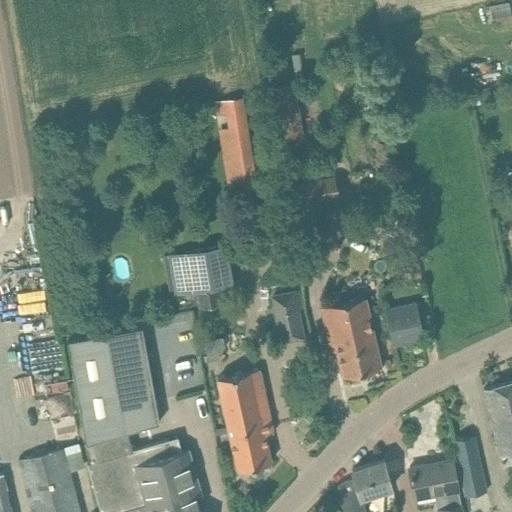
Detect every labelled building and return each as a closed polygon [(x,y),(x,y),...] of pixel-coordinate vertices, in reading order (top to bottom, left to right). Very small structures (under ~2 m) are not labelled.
[(508,3),(484,7),(488,25),(511,21),(508,3)] [(213,102),(215,115),(225,113),(227,127),(217,129),(227,193),(257,188),(242,98),(213,102)] [(289,183),(298,234),(324,229),(319,201),(339,198),(335,175),(289,183)] [(169,295),(195,291),(198,308),(224,304),(221,286),(232,285),(225,245),(163,255),(169,295)] [(423,279),(411,281),(414,293),(425,291),(423,279)] [(298,289),(294,290),(271,295),(281,343),(304,338),(298,309),(302,308),(298,289)] [(337,347),(343,374),(343,376),(380,367),(376,348),(363,295),(321,305),(331,348),(337,347)] [(424,338),(419,319),(416,304),(387,310),(390,325),(394,345),(395,345),(395,341),(408,338),(408,342),(424,338)] [(190,451),(183,453),(179,438),(134,450),(129,431),(158,422),(141,327),(66,340),(70,360),(85,444),(89,461),(87,461),(98,502),(100,511),(135,511),(152,508),(152,511),(200,511),(196,495),(202,494),(196,475),(190,451)] [(273,432),(269,413),(258,369),(217,378),(234,449),(238,469),(271,462),(265,434),(273,432)] [(511,449),(511,380),(484,388),(489,407),(503,452),(511,449)] [(484,491),(478,456),(474,436),(453,440),(463,495),(484,491)] [(78,443),(18,459),(32,511),(81,511),(69,468),(69,464),(82,461),(78,443)] [(338,485),(344,511),(365,511),(362,496),(391,488),(383,459),(352,469),(355,477),(338,485)] [(439,494),(442,508),(461,504),(452,459),(439,461),(439,463),(428,465),(427,463),(409,467),(415,498),(439,494)]
